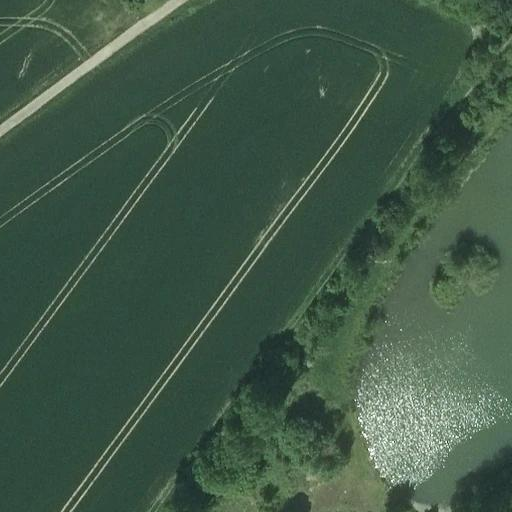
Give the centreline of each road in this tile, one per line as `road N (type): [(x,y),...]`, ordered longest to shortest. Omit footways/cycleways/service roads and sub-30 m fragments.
road 1 (track): [(511,40),(183,511)]
road 2 (track): [(320,511),(357,451),(344,361),(387,271),(492,127),(511,117)]
road 3 (track): [(0,130),(177,0)]
